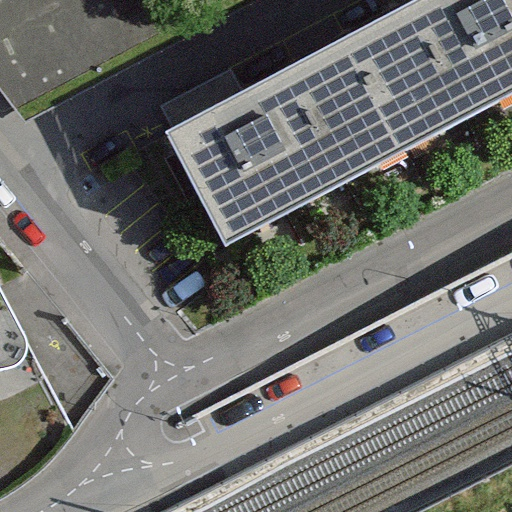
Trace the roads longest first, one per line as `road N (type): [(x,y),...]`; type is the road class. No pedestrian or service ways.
road 1 (residential): [(511,316),(233,458),(187,475),(90,477)]
road 2 (residential): [(511,213),(170,388)]
road 3 (unknown): [(8,187),(300,0)]
road 4 (residential): [(170,388),(0,177)]
